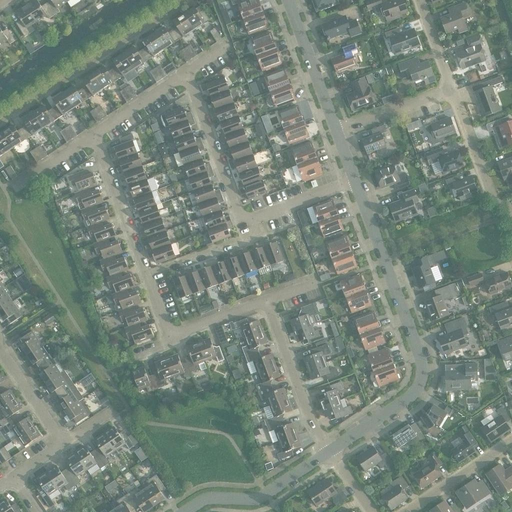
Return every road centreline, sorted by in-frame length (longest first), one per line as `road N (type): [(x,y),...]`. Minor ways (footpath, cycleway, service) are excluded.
road 1 (residential): [(329,452),(405,400),(422,371),(353,180)]
road 2 (residential): [(353,180),(242,222),(184,76)]
road 3 (residential): [(170,339),(94,133)]
road 4 (residential): [(329,452),(263,306)]
road 5 (residential): [(188,511),(204,502),(254,499),(329,452)]
road 6 (residential): [(336,131),(287,0)]
road 7 (residential): [(454,94),(485,184),(511,215)]
road 8 (unknown): [(251,218),(246,238),(146,276)]
road 9 (residential): [(511,440),(409,511)]
road 10 (residential): [(336,131),(454,94)]
